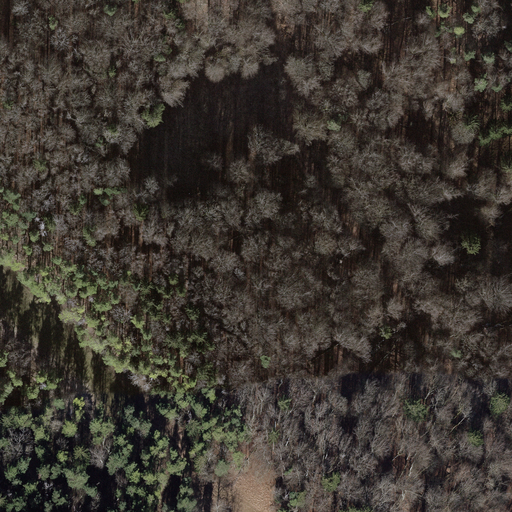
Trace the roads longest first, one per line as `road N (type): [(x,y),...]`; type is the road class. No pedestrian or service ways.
road 1 (track): [(509,511),(496,448),(463,387),(291,130),(279,42),(264,0)]
road 2 (track): [(511,204),(444,136),(378,0)]
